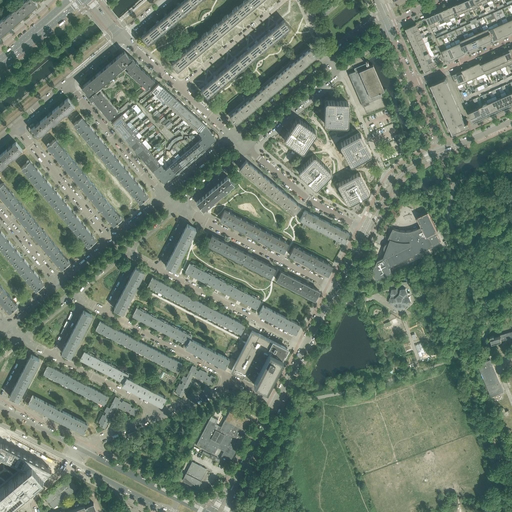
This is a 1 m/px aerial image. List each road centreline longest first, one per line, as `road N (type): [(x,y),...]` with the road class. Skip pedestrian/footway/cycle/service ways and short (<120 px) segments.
road 1 (residential): [(157,268),(304,345)]
road 2 (residential): [(187,211),(333,288)]
road 3 (residential): [(111,239),(16,126)]
road 4 (residential): [(162,195),(67,83)]
road 5 (residential): [(234,381),(105,312)]
road 6 (residential): [(365,229),(308,200),(246,147)]
road 7 (residential): [(179,88),(285,0)]
road 8 (tertiary): [(202,511),(80,447)]
road 9 (residential): [(327,58),(233,136)]
road 10 (residential): [(53,356),(161,412)]
